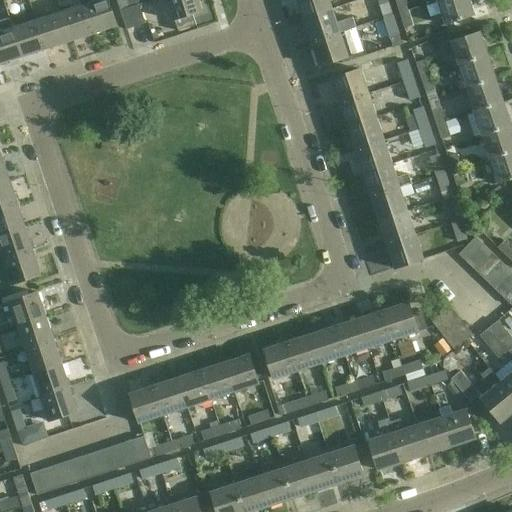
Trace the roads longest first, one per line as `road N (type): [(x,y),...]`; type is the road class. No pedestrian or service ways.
road 1 (residential): [(263,25),(28,103),(113,370),(356,291)]
road 2 (residential): [(356,291),(263,25)]
